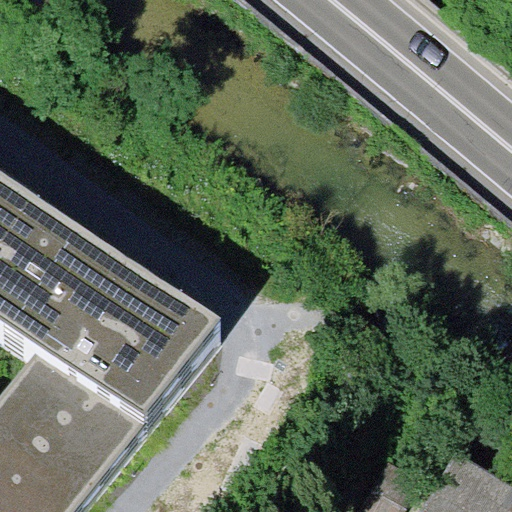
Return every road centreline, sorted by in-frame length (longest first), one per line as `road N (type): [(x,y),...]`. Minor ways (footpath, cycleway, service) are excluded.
road 1 (trunk): [(511,148),(333,0)]
road 2 (unknown): [(32,511),(60,426),(60,390),(52,360),(28,329),(0,319)]
